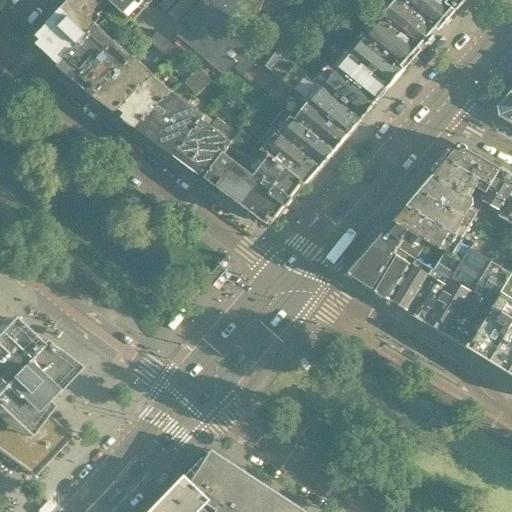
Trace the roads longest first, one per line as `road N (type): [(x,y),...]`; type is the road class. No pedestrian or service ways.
road 1 (residential): [(279,272),(124,158),(0,43)]
road 2 (residential): [(511,419),(481,401),(451,367),(301,287)]
road 3 (residential): [(0,256),(174,392)]
road 4 (residential): [(197,406),(357,511)]
road 5 (tertiary): [(279,272),(174,392)]
road 6 (tertiary): [(197,406),(301,287)]
road 7 (tertiary): [(441,107),(349,213)]
